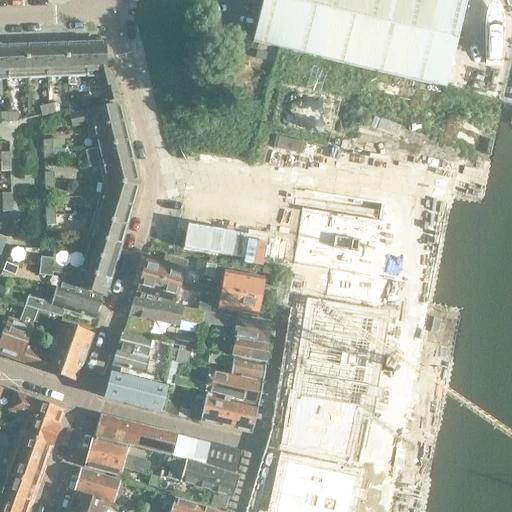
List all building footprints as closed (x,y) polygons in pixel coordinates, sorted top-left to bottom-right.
[(465,0),(261,0),(252,42),(445,88),(465,0)] [(87,42),(67,43),(67,73),(88,72),(87,42)] [(104,87),(108,100),(115,99),(109,75),(111,74),(108,63),(104,63),(103,42),(87,42),(88,72),(88,77),(98,76),(101,87),(104,87)] [(67,73),(67,43),(46,44),(47,73),(67,73)] [(26,44),(6,45),(7,74),(27,74),(26,44)] [(46,44),(26,44),(27,74),(47,73),(46,44)] [(285,60),(269,141),(339,155),(355,74),(285,60)] [(380,83),(368,148),(404,154),(416,90),(380,83)] [(433,93),(414,191),(476,203),(494,105),(433,93)] [(88,96),(79,98),(81,107),(90,105),(88,96)] [(57,103),(48,105),(50,114),(59,112),(57,103)] [(41,116),(50,114),(48,105),(39,107),(41,116)] [(88,122),(90,131),(123,123),(119,105),(70,117),(72,126),(88,122)] [(0,122),(8,122),(8,113),(0,113),(0,122)] [(17,113),(8,113),(8,122),(17,121),(17,113)] [(51,121),(42,123),(42,131),(51,131),(51,121)] [(97,138),(100,148),(127,142),(123,123),(90,131),(88,132),(90,140),(97,138)] [(42,140),(42,150),(52,150),(52,140),(42,140)] [(99,160),(101,169),(132,161),(127,142),(100,148),(96,149),(99,160)] [(52,159),(52,150),(42,150),(42,159),(52,159)] [(0,154),(0,158),(0,163),(10,163),(10,154),(0,154)] [(101,169),(104,182),(138,184),(132,161),(101,169)] [(10,173),(10,163),(0,163),(0,173),(10,173)] [(44,173),(44,183),(53,182),(53,173),(44,173)] [(54,192),(53,182),(44,183),(44,192),(54,192)] [(99,199),(130,209),(138,184),(104,182),(100,195),(99,199)] [(169,185),(149,249),(194,259),(206,193),(169,185)] [(2,194),(2,204),(11,203),(11,194),(2,194)] [(233,198),(220,264),(267,274),(269,206),(233,198)] [(99,199),(93,217),(124,227),(130,209),(99,199)] [(11,213),(11,203),(2,204),(2,213),(11,213)] [(45,207),(45,216),(54,216),(54,207),(45,207)] [(382,220),(303,207),(293,266),(298,267),(294,293),(373,306),(377,280),(372,279),(382,220)] [(54,226),(54,216),(45,216),(45,226),(54,226)] [(91,237),(119,246),(124,227),(93,217),(88,235),(92,236),(91,237)] [(11,224),(0,224),(0,232),(7,235),(11,224)] [(91,237),(86,255),(113,264),(119,246),(91,237)] [(55,242),(42,242),(41,251),(54,252),(55,242)] [(108,280),(113,264),(86,255),(81,271),(108,280)] [(168,263),(147,257),(142,274),(180,285),(185,268),(187,261),(170,256),(168,263)] [(40,258),(40,267),(52,268),(53,260),(40,258)] [(197,260),(196,269),(204,271),(206,261),(197,260)] [(13,263),(5,263),(0,274),(0,278),(10,281),(13,263)] [(206,263),(204,275),(213,277),(216,265),(206,263)] [(52,268),(40,267),(39,276),(52,277),(52,274),(52,268)] [(108,280),(81,271),(74,269),(52,268),(52,274),(65,275),(60,288),(73,292),(99,300),(101,296),(103,297),(108,280)] [(225,271),(222,289),(261,297),(264,278),(225,271)] [(142,274),(137,291),(175,303),(180,285),(142,274)] [(448,294),(449,286),(425,282),(423,291),(448,294)] [(93,319),(99,300),(73,292),(73,293),(56,288),(56,289),(51,288),(47,303),(24,296),(21,305),(60,317),(62,310),(93,319)] [(261,297),(222,289),(218,308),(257,316),(261,297)] [(134,298),(124,332),(147,338),(150,321),(179,326),(180,321),(202,324),(202,322),(204,311),(198,310),(186,307),(134,298)] [(187,299),(186,307),(198,310),(199,302),(187,299)] [(462,311),(407,300),(407,302),(409,302),(403,336),(400,336),(400,338),(455,348),(455,346),(446,344),(452,311),(462,313),(462,311)] [(199,302),(198,310),(204,311),(210,312),(212,304),(199,302)] [(381,320),(314,309),(308,349),(311,350),(309,357),(306,357),(300,397),(367,408),(374,368),(370,367),(372,360),(375,359),(381,320)] [(235,328),(233,339),(268,345),(270,322),(210,312),(204,311),(202,322),(235,328)] [(44,328),(48,316),(37,312),(33,323),(44,328)] [(0,341),(0,353),(32,364),(36,354),(29,352),(30,347),(25,345),(31,328),(7,320),(0,341)] [(60,323),(52,346),(84,357),(92,334),(60,323)] [(170,344),(147,338),(124,332),(113,364),(157,376),(164,378),(168,362),(165,361),(170,344)] [(163,342),(197,349),(199,341),(172,335),(172,337),(165,335),(163,342)] [(265,364),(265,362),(268,345),(233,339),(214,336),(212,347),(223,349),(229,346),(233,347),(231,356),(265,364)] [(76,379),(84,357),(52,346),(48,358),(36,354),(32,364),(76,379)] [(175,363),(179,364),(188,366),(191,351),(179,347),(175,363)] [(233,365),(231,375),(262,382),(265,364),(231,356),(212,353),(211,358),(209,357),(208,363),(225,366),(225,365),(233,365)] [(176,377),(179,364),(175,363),(171,362),(167,379),(166,385),(173,387),(174,385),(176,377)] [(176,386),(174,385),(173,387),(166,385),(167,379),(164,378),(157,376),(156,381),(112,369),(104,396),(168,414),(171,402),(176,386)] [(174,385),(176,386),(206,393),(258,407),(262,382),(231,375),(210,372),(207,384),(177,377),(176,377),(174,385)] [(10,407),(17,410),(58,424),(63,409),(15,392),(10,407)] [(206,393),(199,422),(248,433),(252,430),(258,407),(206,393)] [(356,409),(297,399),(289,445),(347,458),(356,409)] [(168,414),(178,417),(181,405),(171,402),(168,414)] [(50,444),(50,445),(52,445),(59,425),(58,424),(17,410),(14,420),(23,423),(19,433),(50,444)] [(177,434),(100,415),(95,436),(129,445),(172,456),(177,434)] [(428,433),(388,425),(380,468),(420,475),(428,433)] [(19,433),(12,453),(43,464),(50,445),(50,444),(19,433)] [(177,434),(172,456),(175,457),(205,466),(211,443),(177,434)] [(95,436),(90,452),(148,467),(149,463),(145,462),(146,459),(127,454),(129,445),(95,436)] [(0,455),(0,470),(5,472),(36,483),(43,464),(12,453),(2,449),(0,455)] [(148,467),(90,452),(86,467),(120,476),(123,468),(142,473),(143,470),(147,472),(148,467)] [(214,496),(211,504),(211,505),(224,509),(228,496),(232,497),(239,477),(205,466),(175,457),(169,478),(180,481),(219,493),(217,497),(214,496)] [(349,511),(357,477),(287,462),(275,511),(349,511)] [(81,469),(74,490),(74,492),(108,503),(112,504),(119,481),(81,469)] [(0,492),(29,503),(36,483),(5,472),(2,482),(0,481),(0,492)] [(0,511),(25,511),(29,503),(0,492),(0,511)] [(67,511),(68,511),(105,511),(108,503),(74,492),(67,511)] [(221,511),(174,498),(162,494),(160,500),(172,504),(169,511),(221,511)]
